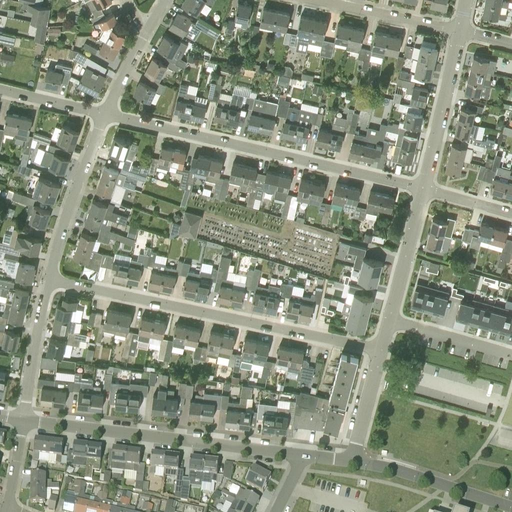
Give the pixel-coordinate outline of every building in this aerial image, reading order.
[(86,0),(95,16),(90,18),(93,23),(99,20),(105,16),(100,6),(110,0),(86,0)] [(183,0),(182,4),(183,3),(197,12),(197,11),(200,7),(203,0),(206,0),(212,3),(214,0),(183,0)] [(238,2),(234,19),(235,19),(242,21),(241,26),(246,27),(247,27),(248,22),(251,5),(238,2)] [(27,9),(32,10),(30,21),(47,24),(50,8),(41,6),(34,4),(28,3),(27,9)] [(485,3),(482,15),(505,19),(508,7),(485,3)] [(263,8),(260,24),(273,27),(277,10),(263,8)] [(277,10),(273,27),(286,30),(290,13),(277,10)] [(105,16),(99,20),(102,24),(103,27),(107,25),(111,23),(118,19),(114,12),(112,13),(105,16)] [(177,12),(169,25),(177,30),(182,32),(184,33),(188,36),(194,25),(201,29),(216,37),(220,31),(198,19),(195,24),(190,21),(191,20),(177,12)] [(291,33),(289,44),(295,45),(296,45),(297,40),(298,40),(307,42),(308,42),(310,35),(314,18),(300,15),(297,32),(297,34),(291,33)] [(310,35),(308,42),(321,45),(320,51),(319,54),(325,56),(328,41),(323,39),(323,38),(327,21),(314,18),(310,35)] [(229,19),(226,31),(232,32),(234,24),(234,21),(229,19)] [(103,28),(99,36),(105,39),(106,39),(119,46),(119,45),(125,34),(112,28),(113,25),(111,23),(107,25),(103,27),(103,28)] [(338,23),(334,40),(347,43),(350,26),(338,23)] [(253,25),(251,36),(257,37),(259,29),(259,26),(253,25)] [(347,43),(346,49),(359,52),(357,58),(357,62),(362,64),(365,49),(360,47),(360,46),(364,29),(350,26),(347,43)] [(0,40),(14,44),(16,36),(1,32),(0,31),(0,40)] [(361,68),(361,69),(367,71),(369,60),(370,54),(382,57),(383,57),(385,51),(388,34),(375,31),(371,48),(371,50),(365,49),(362,64),(361,68)] [(285,32),(283,42),(289,44),(291,33),(285,32)] [(45,34),(36,33),(34,39),(44,41),(45,34)] [(388,34),(385,51),(398,54),(401,37),(388,34)] [(164,35),(158,47),(167,52),(165,57),(164,57),(175,63),(177,64),(180,58),(187,45),(179,40),(178,43),(164,35)] [(105,39),(99,50),(113,57),(119,46),(106,39),(105,39)] [(328,41),(325,56),(331,57),(334,42),(328,41)] [(85,42),(82,47),(95,53),(97,49),(85,42)] [(37,43),(34,52),(40,54),(43,44),(37,43)] [(421,44),(417,59),(434,63),(437,48),(435,47),(421,44)] [(406,45),(403,56),(404,56),(411,58),(413,46),(406,45)] [(71,49),(69,58),(73,59),(78,51),(76,50),(71,49)] [(78,51),(73,59),(83,65),(88,57),(78,51)] [(1,52),(0,56),(0,60),(13,63),(14,55),(1,52)] [(397,55),(395,66),(401,67),(403,56),(397,55)] [(473,55),(470,67),(486,71),(491,72),(493,73),(496,61),(473,55)] [(152,57),(145,71),(160,78),(167,65),(177,71),(180,66),(177,64),(175,63),(164,57),(162,62),(152,57)] [(414,74),(426,76),(431,77),(434,63),(417,59),(414,74)] [(267,62),(266,69),(273,70),(274,63),(267,62)] [(47,67),(44,83),(59,86),(60,82),(63,82),(67,83),(68,83),(71,67),(56,63),(55,69),(47,67)] [(284,65),(283,74),(292,75),(292,71),(289,66),(284,65)] [(80,80),(78,83),(79,84),(80,81),(92,86),(90,89),(96,92),(101,82),(100,81),(103,75),(104,76),(105,75),(103,75),(86,67),(80,80)] [(221,67),(220,73),(230,75),(231,70),(221,67)] [(245,67),(243,74),(253,76),(255,69),(250,68),(245,67)] [(470,67),(467,80),(483,83),(490,85),(491,80),(489,80),(484,78),(486,71),(470,67)] [(400,70),(399,77),(409,80),(410,80),(412,73),(400,70)] [(302,73),(300,78),(312,81),(313,75),(302,73)] [(398,77),(396,84),(407,86),(406,92),(411,93),(409,100),(410,100),(425,103),(428,89),(414,86),(415,82),(409,80),(399,77),(398,77)] [(140,80),(134,93),(149,101),(154,91),(160,94),(164,85),(151,79),(150,80),(148,84),(140,80)] [(467,80),(464,92),(479,96),(487,98),(488,91),(481,90),(483,83),(467,80)] [(213,100),(217,83),(213,83),(211,82),(207,98),(213,100)] [(221,84),(217,83),(213,100),(217,101),(216,103),(217,104),(213,118),(225,121),(230,100),(219,97),(222,85),(221,84)] [(174,110),(173,110),(174,111),(179,112),(178,114),(190,116),(195,95),(196,94),(186,92),(188,86),(180,84),(177,95),(176,99),(176,100),(175,104),(175,105),(174,110)] [(314,84),(312,92),(320,94),(322,86),(314,84)] [(230,100),(225,121),(237,123),(241,109),(241,106),(246,108),(249,96),(244,95),(232,92),(230,100)] [(266,100),(259,129),(271,131),(275,117),(275,114),(280,115),(283,104),(284,100),(285,97),(285,95),(280,94),(279,96),(278,103),(266,100)] [(195,95),(190,116),(202,119),(205,105),(207,98),(195,95)] [(249,96),(246,108),(252,109),(251,112),(247,126),(259,129),(266,100),(255,98),(249,96)] [(363,110),(364,103),(357,102),(356,109),(363,110)] [(399,124),(398,126),(399,127),(405,128),(406,124),(419,127),(422,127),(424,119),(422,118),(423,113),(422,113),(422,114),(421,113),(417,112),(418,108),(419,108),(419,107),(404,104),(404,103),(401,102),(400,103),(399,110),(406,112),(403,123),(399,122),(399,124)] [(461,107),(457,120),(472,123),(475,110),(481,112),(483,107),(470,103),(469,108),(461,107)] [(283,104),(280,115),(286,117),(289,106),(289,105),(283,104)] [(285,120),(282,134),(293,137),(296,122),(297,123),(301,108),(300,108),(289,106),(286,117),(285,120)] [(317,112),(314,124),(319,125),(322,113),(323,108),(319,107),(318,106),(317,112)] [(296,122),(293,137),(305,140),(309,125),(308,125),(309,122),(314,124),(317,112),(312,111),(301,108),(297,123),(296,122)] [(330,130),(327,144),(339,147),(343,130),(349,131),(353,112),(348,111),(346,118),(344,124),(333,122),(330,130)] [(353,112),(349,131),(349,132),(354,133),(355,129),(359,114),(353,112)] [(0,148),(4,133),(14,135),(19,115),(7,113),(4,128),(4,129),(0,128),(0,148)] [(19,115),(14,135),(15,136),(14,137),(26,140),(23,152),(29,154),(30,146),(32,139),(33,136),(28,135),(28,134),(32,118),(19,115)] [(457,120),(454,133),(462,135),(461,140),(480,145),(494,148),(497,139),(488,137),(487,141),(482,140),(475,138),(478,125),(472,123),(457,120)] [(366,136),(361,157),(373,160),(373,157),(378,158),(379,158),(379,157),(380,153),(380,152),(381,149),(381,148),(382,144),(383,141),(383,139),(386,130),(387,124),(381,123),(379,129),(377,138),(366,136)] [(387,124),(386,130),(398,133),(395,144),(414,149),(417,137),(404,134),(405,128),(399,127),(398,126),(392,125),(387,124)] [(57,139),(57,140),(73,146),(78,133),(79,131),(70,128),(62,125),(61,128),(57,139)] [(504,125),(502,133),(508,135),(510,127),(504,125)] [(319,127),(315,141),(327,144),(330,130),(319,127)] [(352,140),(349,154),(361,157),(366,136),(359,134),(358,134),(359,130),(355,129),(354,133),(352,140)] [(33,136),(32,139),(36,140),(37,140),(49,144),(51,137),(34,132),(33,136)] [(110,146),(109,152),(122,156),(119,166),(122,167),(122,166),(129,169),(136,151),(127,148),(130,141),(114,136),(114,137),(112,143),(110,146)] [(452,143),(448,156),(463,160),(466,147),(472,149),(479,150),(480,145),(461,140),(460,145),(452,143)] [(380,152),(380,153),(386,154),(388,143),(383,141),(382,144),(381,148),(381,149),(380,152)] [(40,162),(40,163),(48,166),(64,172),(69,158),(68,158),(59,154),(61,148),(49,144),(47,150),(45,149),(45,150),(40,162)] [(393,152),(391,160),(402,162),(403,159),(411,161),(414,149),(395,144),(393,152)] [(151,156),(147,172),(154,174),(155,166),(169,169),(173,148),(161,145),(158,158),(151,156)] [(173,148),(169,169),(170,163),(177,165),(175,171),(182,173),(181,180),(179,186),(183,188),(185,188),(185,187),(186,181),(189,169),(184,168),(185,166),(182,165),(186,151),(173,148)] [(189,169),(186,181),(192,183),(195,175),(205,178),(210,157),(198,154),(198,156),(193,154),(189,168),(195,169),(195,171),(189,169)] [(496,154),(492,168),(488,181),(492,182),(490,190),(503,194),(509,173),(510,169),(499,166),(502,155),(496,154)] [(448,156),(445,170),(459,173),(463,160),(448,156)] [(205,178),(205,179),(216,182),(213,195),(212,196),(219,198),(219,197),(223,178),(218,177),(218,175),(219,175),(223,160),(210,157),(205,178)] [(219,197),(219,198),(224,199),(225,198),(226,194),(229,181),(240,184),(245,165),(233,162),(229,177),(230,177),(229,180),(223,178),(219,197)] [(19,163),(16,171),(29,175),(32,168),(26,166),(20,164),(19,163)] [(245,165),(240,184),(247,186),(246,189),(250,190),(246,205),(247,205),(253,207),(253,206),(255,198),(258,187),(252,186),(256,172),(256,168),(245,165)] [(480,165),(476,178),(482,179),(488,181),(492,168),(485,167),(485,166),(480,165)] [(104,166),(100,178),(117,184),(122,185),(126,174),(139,179),(145,181),(147,175),(141,173),(129,169),(122,166),(122,167),(120,172),(118,172),(118,171),(104,166)] [(258,187),(255,198),(260,199),(262,190),(274,193),(278,173),(267,170),(266,174),(262,188),(258,187)] [(274,193),(286,196),(283,205),(281,214),(281,215),(287,217),(287,216),(292,194),(286,193),(287,190),(290,176),(278,173),(274,193)] [(511,174),(509,173),(503,194),(511,196),(511,174)] [(33,191),(32,192),(54,199),(59,184),(38,177),(35,184),(33,191)] [(100,178),(96,189),(110,195),(112,195),(110,200),(120,204),(126,187),(122,185),(117,184),(100,178)] [(287,216),(287,217),(294,219),(294,218),(298,200),(308,202),(309,195),(313,181),(301,178),(297,196),(292,194),(287,216)] [(309,195),(308,202),(319,205),(320,201),(321,197),(321,198),(325,184),(313,181),(309,195)] [(332,197),(331,203),(343,205),(348,185),(336,183),(332,197)] [(343,205),(343,207),(351,209),(354,210),(352,217),(358,218),(360,207),(355,206),(356,203),(360,188),(348,185),(343,205)] [(14,191),(11,199),(28,204),(24,218),(30,220),(45,225),(50,211),(35,206),(33,205),(35,198),(14,191)] [(360,207),(358,218),(363,219),(365,211),(377,214),(382,194),(370,191),(367,204),(366,208),(360,207)] [(382,194),(377,214),(379,207),(390,210),(394,196),(382,194)] [(92,199),(88,211),(109,218),(126,223),(128,216),(111,210),(112,207),(114,204),(109,202),(108,205),(107,204),(92,199)] [(319,205),(317,213),(323,214),(326,203),(320,201),(319,205)] [(323,214),(321,222),(327,223),(331,204),(326,203),(323,214)] [(180,224),(178,233),(196,238),(196,237),(196,236),(202,216),(202,215),(187,211),(185,210),(184,210),(181,220),(180,224)] [(88,211),(84,223),(99,228),(101,228),(99,233),(110,237),(118,240),(119,234),(109,230),(111,226),(108,225),(106,224),(108,218),(109,218),(88,211)] [(430,230),(429,231),(444,235),(446,227),(454,229),(457,219),(448,216),(446,221),(433,217),(431,225),(430,230)] [(171,238),(178,233),(180,224),(172,221),(169,237),(171,238)] [(470,242),(469,245),(479,248),(479,245),(480,245),(481,238),(490,241),(494,226),(481,222),(479,229),(478,230),(474,229),(470,242)] [(130,226),(126,236),(135,239),(137,228),(130,226)] [(494,226),(490,241),(503,244),(501,251),(497,266),(502,267),(504,260),(510,239),(505,238),(507,230),(494,226)] [(457,235),(456,238),(470,242),(474,229),(469,228),(468,229),(464,228),(462,236),(457,235)] [(0,241),(0,249),(19,254),(21,248),(38,252),(40,239),(27,236),(26,236),(26,234),(25,232),(23,231),(18,230),(16,230),(13,232),(12,234),(12,235),(12,237),(14,240),(16,241),(15,245),(11,244),(11,243),(10,243),(10,244),(2,242),(0,241)] [(428,237),(426,244),(434,247),(433,251),(446,255),(447,250),(450,236),(444,235),(429,231),(429,232),(428,237)] [(81,233),(77,244),(84,247),(91,249),(95,237),(81,232),(81,233)] [(99,233),(97,239),(108,243),(110,237),(99,233)] [(365,233),(363,239),(370,241),(372,235),(365,233)] [(373,234),(371,240),(383,243),(383,242),(384,237),(373,234)] [(151,247),(147,267),(153,268),(152,269),(151,269),(148,284),(161,287),(165,266),(154,263),(155,256),(156,252),(154,251),(157,239),(153,238),(151,247)] [(77,244),(73,256),(87,261),(85,264),(99,269),(100,265),(102,253),(91,249),(84,247),(77,244)] [(348,250),(347,251),(356,254),(353,266),(360,268),(380,273),(383,262),(364,257),(366,248),(349,244),(348,250)] [(130,260),(126,279),(138,282),(141,267),(141,266),(147,267),(151,247),(148,246),(147,249),(144,249),(143,253),(141,261),(137,260),(130,259),(130,260)] [(0,258),(11,261),(11,263),(13,267),(8,269),(12,276),(16,277),(31,280),(35,266),(19,263),(17,262),(19,254),(0,249),(0,258)] [(108,254),(105,266),(106,266),(111,267),(111,268),(115,269),(114,277),(126,279),(130,260),(130,259),(131,256),(115,253),(114,256),(108,254)] [(218,269),(216,281),(221,282),(220,284),(218,291),(217,299),(229,301),(234,280),(226,279),(228,271),(231,257),(221,255),(219,262),(220,262),(218,269)] [(165,266),(161,287),(173,289),(176,274),(176,273),(181,274),(184,262),(177,260),(176,268),(165,266)] [(430,262),(428,266),(438,269),(439,264),(439,263),(430,261),(430,262)] [(184,262),(181,274),(187,275),(186,276),(183,291),(195,294),(198,279),(200,273),(188,271),(190,263),(184,262)] [(198,279),(195,294),(207,297),(209,289),(210,282),(210,281),(210,280),(216,281),(218,269),(212,267),(211,272),(200,269),(200,273),(198,279)] [(254,272),(250,289),(256,290),(255,291),(251,306),(264,308),(268,288),(257,285),(259,278),(258,277),(260,269),(254,268),(254,270),(254,272)] [(360,268),(357,279),(377,284),(380,273),(360,268)] [(234,280),(229,301),(241,304),(242,304),(245,289),(244,289),(244,287),(250,289),(254,272),(254,270),(253,270),(248,269),(246,275),(245,282),(234,280)] [(0,294),(7,297),(6,302),(25,306),(29,292),(15,289),(13,288),(14,283),(0,279),(0,294)] [(268,288),(264,308),(276,311),(279,296),(278,296),(278,294),(284,296),(287,283),(281,282),(280,286),(269,284),(268,288)] [(417,282),(410,304),(421,307),(427,285),(417,282)] [(287,283),(284,296),(290,297),(289,298),(286,313),(298,316),(303,295),(295,293),(291,293),(292,290),(293,285),(292,285),(287,283)] [(350,284),(348,291),(354,293),(351,303),(370,308),(373,298),(361,294),(363,288),(350,284)] [(427,285),(421,307),(432,310),(438,288),(427,285)] [(438,288),(432,310),(443,313),(449,291),(438,288)] [(303,295),(298,316),(310,318),(314,303),(313,303),(313,302),(319,303),(321,291),(315,289),(314,294),(311,293),(310,297),(303,295)] [(57,304),(55,316),(69,319),(73,320),(77,300),(63,297),(62,305),(57,304)] [(472,303),(467,320),(477,323),(484,301),(473,298),(472,303)] [(461,300),(456,317),(467,320),(472,303),(461,300)] [(484,301),(477,323),(488,326),(494,304),(484,301)] [(0,322),(5,323),(7,317),(8,317),(8,318),(22,321),(25,306),(6,302),(5,303),(3,313),(2,312),(2,316),(0,315),(0,322)] [(351,303),(348,314),(368,319),(370,308),(351,303)] [(494,304),(488,326),(498,329),(505,307),(494,304)] [(511,309),(505,307),(498,329),(509,332),(511,327),(511,309)] [(96,312),(93,325),(99,326),(98,329),(103,330),(115,333),(116,326),(119,312),(107,309),(104,324),(100,323),(102,314),(96,312)] [(90,311),(87,323),(93,325),(96,312),(91,311),(90,311)] [(115,333),(126,336),(127,331),(128,331),(128,329),(131,314),(119,312),(116,326),(115,333)] [(348,314),(345,325),(365,330),(368,319),(348,314)] [(52,328),(67,331),(68,332),(67,337),(85,341),(87,335),(73,332),(76,321),(73,320),(69,319),(55,316),(52,328)] [(141,316),(138,331),(150,334),(153,319),(141,316)] [(150,334),(149,341),(149,342),(160,344),(159,349),(157,358),(163,359),(164,351),(167,339),(162,338),(162,336),(163,336),(166,321),(164,321),(153,319),(150,334)] [(0,322),(0,343),(2,344),(16,347),(19,333),(5,330),(4,330),(5,323),(0,322)] [(167,339),(164,351),(171,353),(171,350),(172,345),(183,347),(185,341),(188,326),(176,324),(176,323),(172,338),(173,338),(173,340),(167,339)] [(188,326),(185,341),(196,343),(197,343),(200,329),(188,326)] [(126,336),(122,355),(128,357),(131,344),(133,332),(128,331),(127,331),(126,336)] [(202,346),(199,358),(203,359),(205,360),(207,353),(218,355),(222,333),(210,331),(207,345),(208,346),(207,347),(202,346)] [(133,332),(131,344),(136,345),(139,333),(133,332)] [(222,333),(218,355),(229,357),(227,364),(233,366),(236,353),(230,352),(231,350),(232,351),(235,336),(222,333)] [(66,342),(66,343),(71,344),(78,346),(84,347),(85,341),(67,337),(66,342)] [(50,338),(47,352),(62,355),(63,348),(70,350),(71,344),(66,343),(66,342),(65,341),(50,338)] [(234,366),(233,370),(239,371),(239,367),(240,367),(240,366),(241,360),(252,362),(257,341),(245,338),(244,338),(241,353),(242,353),(242,355),(236,353),(233,366),(234,366)] [(252,362),(252,363),(263,365),(261,376),(267,378),(268,373),(270,361),(265,360),(265,358),(266,358),(269,343),(257,341),(252,362)] [(195,350),(193,357),(194,357),(193,363),(198,363),(198,362),(199,359),(199,358),(202,346),(196,345),(195,350)] [(270,361),(268,373),(274,374),(276,367),(287,369),(291,348),(279,345),(276,360),(277,360),(276,362),(270,361)] [(291,348),(287,369),(298,372),(296,378),(311,381),(313,367),(307,366),(308,362),(306,359),(302,358),(303,350),(291,348)] [(337,368),(335,375),(352,380),(353,374),(356,364),(358,356),(342,352),(339,360),(337,368)] [(41,356),(40,367),(56,369),(57,359),(57,358),(41,356)] [(73,386),(73,389),(79,390),(77,405),(89,407),(92,385),(92,378),(88,378),(81,377),(81,372),(74,371),(74,372),(74,380),(73,386)] [(149,371),(148,384),(154,385),(156,372),(155,372),(149,371)] [(105,373),(103,389),(110,390),(111,381),(111,379),(112,374),(106,373),(105,373)] [(153,395),(151,410),(164,411),(166,389),(168,374),(161,373),(160,387),(158,387),(157,395),(153,395)] [(331,390),(329,398),(344,403),(345,403),(348,395),(350,385),(352,380),(335,375),(333,383),(331,390)] [(489,390),(491,382),(464,375),(462,383),(489,390)] [(38,378),(37,385),(38,385),(42,386),(40,401),(52,402),(54,387),(55,379),(38,377),(38,378)] [(54,387),(52,402),(65,404),(65,397),(66,389),(73,389),(73,386),(74,380),(55,378),(55,379),(54,387)] [(128,392),(127,407),(139,408),(141,393),(135,392),(137,379),(130,378),(129,384),(129,386),(128,392)] [(110,390),(109,402),(115,403),(114,406),(127,407),(128,392),(129,386),(129,384),(111,381),(110,390)] [(179,382),(178,396),(185,397),(186,384),(186,383),(179,382)] [(186,384),(185,397),(192,398),(193,384),(186,384)] [(92,385),(89,407),(102,408),(103,393),(100,392),(101,386),(92,385)] [(239,409),(237,424),(249,426),(249,425),(251,411),(251,410),(245,410),(247,397),(250,397),(252,386),(242,385),(241,390),(240,402),(239,409)] [(190,399),(188,414),(201,416),(202,401),(203,395),(204,388),(199,387),(198,393),(195,393),(195,400),(190,399)] [(166,389),(164,411),(176,413),(176,408),(178,398),(177,397),(173,397),(174,390),(166,389)] [(293,423),(293,426),(326,430),(326,427),(337,430),(344,403),(329,398),(300,391),(300,393),(299,393),(297,393),(296,401),(294,416),(293,423)] [(262,427),(274,429),(276,413),(277,406),(277,401),(276,401),(272,400),(270,400),(269,400),(268,413),(263,412),(262,427)] [(202,401),(201,416),(213,417),(215,402),(214,402),(202,401)] [(226,407),(225,423),(237,424),(239,409),(240,402),(228,401),(227,401),(226,407)] [(276,413),(274,429),(286,430),(287,422),(288,415),(294,416),(296,401),(290,401),(289,407),(277,406),(276,413)] [(34,454),(33,461),(38,462),(39,455),(46,455),(48,456),(49,441),(36,440),(35,440),(34,454)] [(49,441),(48,456),(57,457),(56,464),(60,464),(66,465),(66,463),(67,458),(62,457),(63,443),(49,441)] [(67,458),(66,463),(72,464),(71,466),(85,468),(88,446),(74,445),(74,444),(73,454),(68,454),(67,458)] [(85,468),(84,480),(91,480),(93,471),(99,472),(100,465),(100,462),(102,448),(88,446),(85,468)] [(111,463),(111,470),(124,472),(127,451),(113,449),(111,463)] [(127,451),(124,472),(136,474),(135,481),(135,482),(135,490),(142,492),(142,491),(143,483),(145,465),(140,465),(141,452),(127,451)] [(150,468),(149,475),(154,476),(155,469),(164,470),(166,455),(152,454),(150,468)] [(164,470),(163,477),(177,478),(178,471),(180,457),(166,455),(164,470)] [(189,473),(188,480),(202,482),(205,460),(191,459),(189,473)] [(202,482),(202,484),(211,485),(211,483),(216,483),(217,476),(219,462),(205,460),(202,482)] [(223,476),(223,478),(231,481),(233,464),(233,463),(231,463),(225,462),(223,476)] [(247,472),(242,483),(263,493),(269,481),(271,477),(270,477),(270,476),(269,474),(266,472),(264,473),(253,468),(252,470),(250,474),(247,472)] [(59,485),(45,485),(46,476),(31,476),(31,489),(45,490),(59,490),(59,485)] [(181,490),(180,500),(184,501),(188,501),(190,483),(182,482),(181,490)] [(77,502),(74,511),(86,511),(88,505),(84,504),(86,497),(84,497),(86,484),(81,483),(78,496),(77,502)] [(88,505),(86,511),(98,511),(104,488),(102,488),(101,494),(98,493),(96,500),(90,498),(88,505)] [(104,488),(98,511),(110,511),(111,510),(112,504),(106,502),(109,489),(104,488)] [(31,489),(31,503),(43,504),(45,504),(45,501),(45,491),(45,490),(31,489)] [(223,490),(221,494),(228,498),(254,511),(255,509),(259,500),(240,490),(236,497),(223,490)] [(50,501),(47,510),(55,511),(58,498),(51,497),(50,501)] [(228,498),(226,502),(232,505),(229,511),(228,511),(253,511),(254,511),(228,498)] [(66,499),(62,511),(74,511),(77,502),(66,499)] [(111,510),(110,511),(122,511),(125,499),(121,499),(120,506),(117,505),(116,511),(111,510)] [(125,499),(122,511),(134,511),(135,509),(129,507),(130,501),(125,499)]
